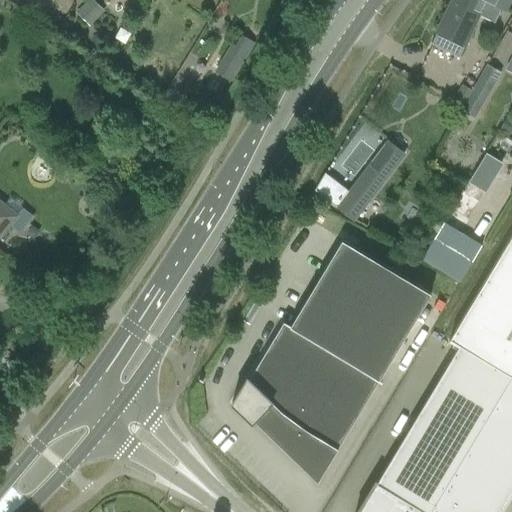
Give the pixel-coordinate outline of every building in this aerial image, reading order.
[(485,0),(502,8),(506,10),(510,0),(453,0),(438,32),(432,44),(459,56),(460,56),(479,15),(485,0)] [(90,23),(99,14),(88,4),(79,13),(90,23)] [(60,28),(66,32),(70,25),(64,21),(60,28)] [(230,63),(241,69),(256,43),(245,37),(230,63)] [(84,66),(92,52),(80,45),(72,58),(84,66)] [(475,117),(501,72),(487,64),(462,110),(475,117)] [(511,130),(511,121),(507,118),(500,129),(509,135),(511,130)] [(388,141),(338,208),(353,220),(404,153),(388,141)] [(484,150),(453,210),(470,218),(501,159),(484,150)] [(334,161),(326,170),(347,188),(355,178),(334,161)] [(148,165),(140,177),(149,183),(157,171),(148,165)] [(102,197),(88,198),(88,212),(102,211),(102,197)] [(0,201),(0,236),(17,216),(0,201)] [(422,259),(460,282),(482,245),(444,222),(422,259)] [(511,235),(450,339),(460,345),(511,376),(511,235)] [(342,240),(290,326),(379,380),(431,294),(342,240)] [(379,380),(290,326),(283,322),(262,358),(266,360),(252,382),(247,377),(232,403),(252,422),(257,417),(308,467),(305,470),(318,482),(379,380)] [(511,376),(460,345),(378,480),(377,479),(356,511),(497,511),(511,489),(511,376)]
